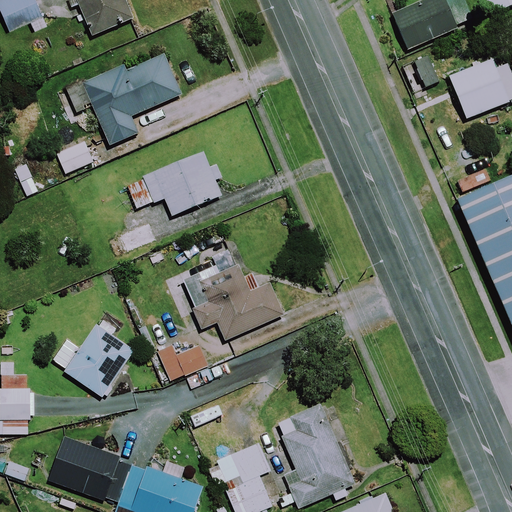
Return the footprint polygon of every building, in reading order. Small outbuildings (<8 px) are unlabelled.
[(44,18),(37,0),(0,0),(0,11),(8,33),(44,18)] [(69,0),(74,12),(81,10),(91,36),(136,18),(128,0),(69,0)] [(409,53),(458,32),(457,29),(477,20),(468,0),(430,0),(394,15),(409,53)] [(511,0),(484,0),(491,17),(511,8),(511,0)] [(184,97),(168,55),(107,78),(105,73),(67,88),(77,115),(96,108),(110,146),(140,134),(133,116),(184,97)] [(467,121),(511,102),(511,77),(507,66),(497,70),(494,62),(450,79),(467,121)] [(95,165),(86,144),(58,156),(67,177),(95,165)] [(219,166),(213,169),(206,154),(128,188),(138,211),(166,199),(174,217),(224,195),(220,186),(226,184),(219,166)] [(511,183),(463,204),(511,318),(511,183)] [(159,238),(152,222),(109,243),(116,258),(159,238)] [(274,284),(259,290),(246,258),(237,262),(232,251),(208,260),(212,272),(184,283),(203,331),(220,325),(226,341),(287,318),(274,284)] [(116,330),(105,322),(101,328),(98,326),(65,373),(103,399),(136,352),(112,336),(116,330)] [(184,340),(158,349),(170,383),(210,368),(202,347),(188,352),(184,340)] [(0,422),(0,444),(0,445),(1,436),(33,437),(36,377),(15,376),(15,364),(3,364),(1,422),(0,422)] [(292,492),(279,498),(284,510),(298,504),(299,508),(332,493),(334,492),(339,503),(352,498),(347,487),(365,479),(331,402),(276,426),(296,472),(286,476),(292,492)] [(169,462),(165,473),(158,471),(160,464),(151,461),(149,468),(67,439),(51,485),(129,511),(200,511),(209,489),(182,479),(186,468),(169,462)] [(261,445),(229,458),(226,451),(205,460),(217,488),(224,485),(234,511),(264,511),(274,508),(261,477),(272,472),(261,445)] [(392,511),(385,496),(349,511),(392,511)]
